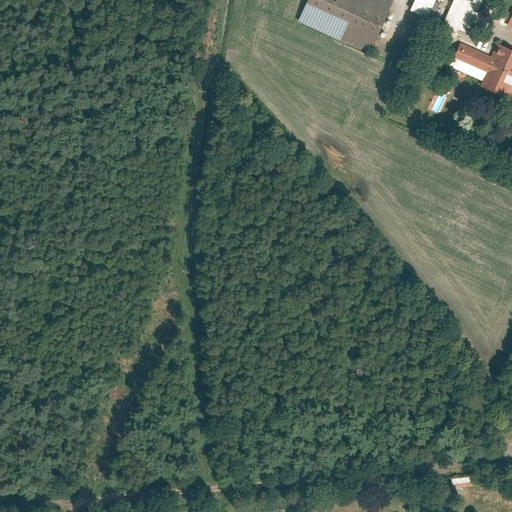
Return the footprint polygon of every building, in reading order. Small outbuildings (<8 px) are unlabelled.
[(311,0),(301,22),(373,55),(397,5),(386,0),(311,0)] [(418,0),(414,10),(432,18),(440,0),(418,0)] [(479,0),(457,0),(445,26),(468,37),(484,2),(479,0)] [(511,53),(500,48),(496,58),(462,44),(455,59),(489,74),(483,87),(511,99),(511,96),(511,53)] [(440,94),(434,110),(440,112),(446,96),(440,94)]
